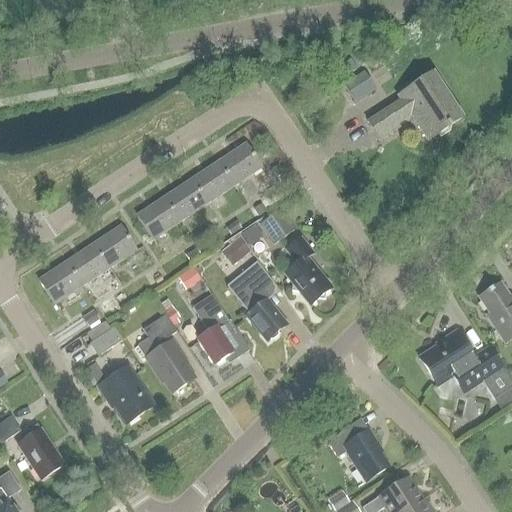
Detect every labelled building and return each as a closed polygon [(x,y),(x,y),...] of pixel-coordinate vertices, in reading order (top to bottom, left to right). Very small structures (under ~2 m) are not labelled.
[(343,88),(354,105),(374,92),(362,75),(343,88)] [(461,122),(433,79),(399,102),(400,105),(368,126),(379,142),(398,129),(396,126),(416,113),(433,140),(447,131),(449,134),(453,132),(451,129),(461,122)] [(243,197),(263,184),(242,151),(222,164),(243,197)] [(224,209),(243,197),(222,164),(203,177),(224,209)] [(205,222),(224,209),(203,177),(184,190),(205,222)] [(205,222),(184,190),(165,202),(186,235),(205,222)] [(264,210),(257,200),(248,205),(255,216),(264,210)] [(145,215),(166,248),(186,235),(165,202),(145,215)] [(255,216),(248,205),(240,211),(246,221),(246,222),(255,216)] [(280,213),(260,226),(273,246),(293,232),(280,213)] [(210,230),(217,241),(226,235),(225,235),(219,225),(210,230)] [(210,230),(201,236),(208,246),(208,247),(217,241),(210,230)] [(142,264),(120,231),(101,244),(122,277),(142,264)] [(249,254),(238,239),(219,254),(231,268),(249,254)] [(310,308),(332,290),(307,260),(313,255),(301,239),(285,252),(296,266),(284,276),(292,285),(291,293),(299,294),(310,308)] [(103,289),(122,277),(101,244),(82,257),(103,289)] [(172,255),(179,266),(188,260),(181,250),(172,255)] [(82,257),(63,269),(84,302),(103,289),(82,257)] [(277,334),(286,327),(266,303),(264,304),(259,297),(273,286),(256,264),(227,288),(249,316),(247,318),(267,343),(270,340),(272,341),(277,337),(277,334)] [(43,283),(64,315),(84,302),(63,269),(43,283)] [(199,281),(191,270),(177,280),(185,292),(199,281)] [(127,285),(134,296),(142,290),(136,279),(127,285)] [(134,296),(127,285),(118,291),(125,301),(134,296)] [(490,323),(505,345),(511,340),(511,297),(509,299),(500,285),(478,299),(493,321),(490,323)] [(197,343),(214,369),(233,356),(237,361),(249,353),(230,324),(229,324),(212,298),(193,310),(209,335),(197,343)] [(89,310),(96,321),(104,315),(97,304),(89,310)] [(87,326),(96,321),(89,310),(80,316),(87,326)] [(178,333),(168,316),(144,330),(150,339),(135,348),(143,361),(146,359),(161,384),(163,382),(171,395),(194,381),(182,360),(184,359),(173,342),(172,343),(169,339),(178,333)] [(113,332),(90,347),(98,358),(120,343),(113,332)] [(419,360),(436,388),(452,378),(458,387),(458,386),(459,388),(469,390),(471,389),(471,390),(481,383),(493,401),(511,389),(511,383),(502,368),(501,369),(488,349),(488,350),(474,359),(457,333),(444,342),(445,344),(438,349),(437,348),(419,360)] [(92,388),(95,387),(96,389),(99,388),(107,401),(110,399),(126,425),(154,407),(128,368),(105,384),(100,374),(88,381),(92,388)] [(10,418),(0,425),(0,445),(20,432),(10,418)] [(22,435),(26,441),(17,447),(40,482),(63,467),(40,432),(36,426),(22,435)] [(388,469),(375,449),(378,447),(368,433),(355,442),(347,430),(341,434),(328,446),(337,460),(346,454),(366,484),(388,469)] [(0,511),(17,511),(9,499),(21,492),(10,474),(0,479),(0,511)] [(380,511),(384,509),(385,511),(405,511),(422,501),(408,480),(362,510),(362,511),(380,511)] [(336,511),(349,504),(341,492),(326,502),(332,511),(336,511)] [(428,511),(422,501),(405,511),(428,511)]
